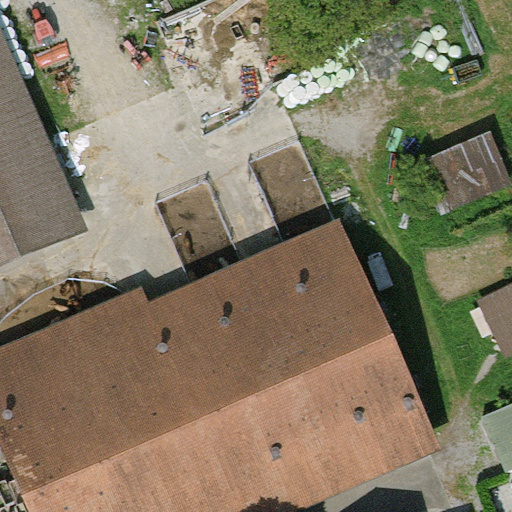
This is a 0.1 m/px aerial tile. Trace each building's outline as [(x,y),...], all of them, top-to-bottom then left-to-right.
[(0,34),(0,258),(186,183),(150,93),(42,137),(0,34)] [(487,136),(411,166),(435,228),(511,198),(487,136)] [(137,296),(0,357),(0,454),(26,511),(310,511),(435,456),(333,229),(145,314),(137,296)] [(511,285),(478,300),(503,360),(511,356),(511,285)] [(511,405),(477,420),(498,473),(511,467),(511,405)]
